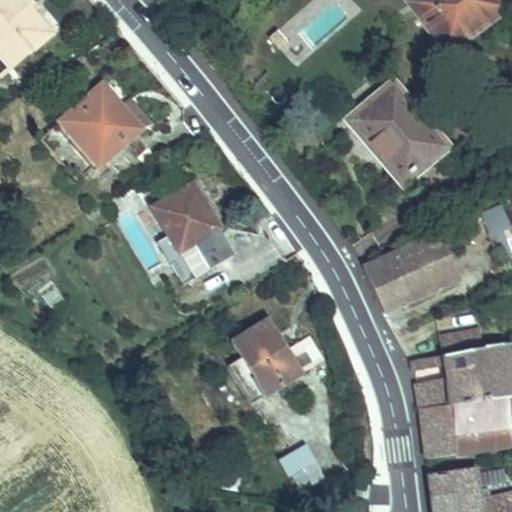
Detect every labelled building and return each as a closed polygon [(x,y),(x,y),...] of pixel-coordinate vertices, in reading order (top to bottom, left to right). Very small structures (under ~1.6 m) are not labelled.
[(26,0),(18,0),(0,15),(0,58),(19,81),(58,50),(36,24),(42,18),(26,0)] [(480,0),(424,0),(408,13),(443,58),(494,18),(480,0)] [(108,101),(64,138),(104,182),(148,144),(108,101)] [(387,104),(346,138),(397,199),(438,164),(387,104)] [(224,246),(199,202),(159,225),(174,252),(184,268),(177,272),(193,300),(222,283),(206,257),(224,246)] [(459,280),(457,274),(437,232),(377,261),(365,267),(388,313),(459,280)] [(240,273),(224,246),(206,257),(222,283),(240,273)] [(184,268),(174,252),(162,259),(188,303),(193,300),(177,272),(184,268)] [(440,363),(406,368),(409,378),(416,417),(504,400),(511,398),(511,366),(509,349),(483,354),(480,336),(439,343),(440,363)] [(248,386),(237,392),(250,419),(297,395),(268,340),(233,359),(248,386)] [(504,400),(416,417),(424,467),(511,449),(504,400)] [(300,494),(326,478),(305,445),(279,462),(300,494)] [(465,482),(419,491),(421,511),(511,511),(511,502),(470,510),(465,482)]
